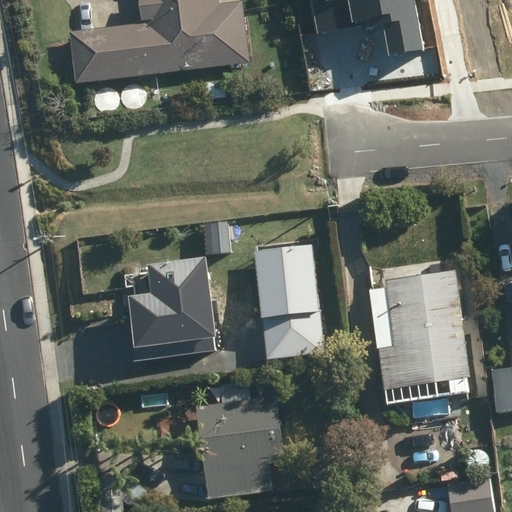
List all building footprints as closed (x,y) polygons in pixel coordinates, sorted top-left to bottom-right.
[(135,0),(139,26),(68,34),(74,85),(248,64),(240,3),(217,5),(216,0),(135,0)] [(312,0),(318,32),(368,24),(369,30),(384,27),(389,55),(423,50),(414,0),(312,0)] [(227,222),(203,223),(204,253),(228,252),(227,222)] [(86,240),(76,249),(83,256),(93,247),(86,240)] [(466,242),(450,244),(451,256),(468,255),(466,242)] [(125,300),(130,343),(124,344),(128,380),(195,373),(191,343),(212,341),(203,260),(144,267),(148,297),(125,300)] [(452,273),(382,282),(390,349),(376,351),(381,392),(466,381),(452,273)] [(511,370),(490,373),(494,415),(511,413),(511,370)] [(276,403),(200,412),(211,501),(271,494),(267,466),(284,464),(276,403)] [(469,419),(457,420),(459,437),(471,436),(469,419)] [(448,485),(452,511),(494,511),(489,478),(448,485)]
